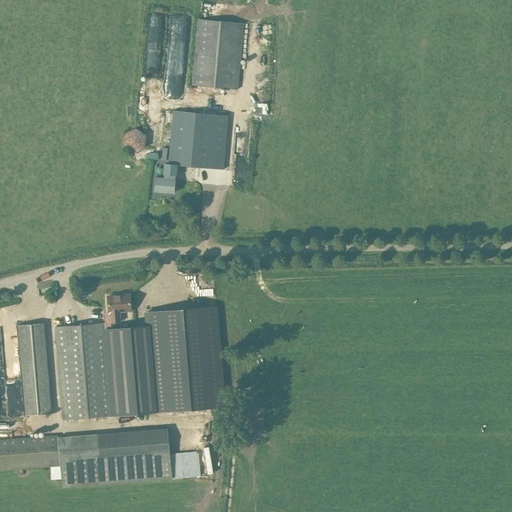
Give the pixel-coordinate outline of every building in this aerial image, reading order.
[(167,89),(182,91),(187,32),(188,20),(176,19),(173,54),(170,54),(167,89)] [(191,85),(238,89),(244,23),(197,19),(191,85)] [(177,166),(191,167),(223,170),(228,115),(195,112),(172,110),(172,112),(164,112),(159,159),(168,160),(168,164),(168,165),(175,165),(176,165),(177,166)] [(123,146),(133,153),(145,148),(146,135),(136,128),(130,131),(124,133),(123,146)] [(163,178),(156,178),(155,191),(173,193),(175,175),(176,175),(177,166),(176,165),(175,165),(168,165),(168,164),(164,163),(163,175),(164,175),(163,178)] [(107,297),(109,322),(120,321),(119,312),(131,311),(129,295),(107,297)] [(147,312),(148,326),(155,412),(223,407),(214,306),(147,312)] [(18,326),(27,416),(52,413),(43,323),(18,326)] [(113,416),(106,329),(106,323),(55,327),(63,420),(113,416)] [(148,326),(106,329),(113,416),(155,412),(148,326)] [(0,471),(47,467),(60,466),(59,449),(58,435),(0,439),(0,471)]
